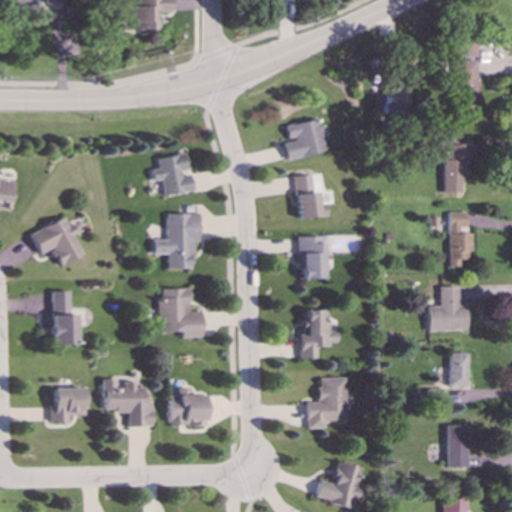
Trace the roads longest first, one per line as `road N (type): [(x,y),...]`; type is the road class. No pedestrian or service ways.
road 1 (residential): [(210,0),(211,82),(245,202),(251,459)]
road 2 (tertiary): [(400,0),(205,84),(124,100),(0,101)]
road 3 (residential): [(251,459),(244,476),(1,472)]
